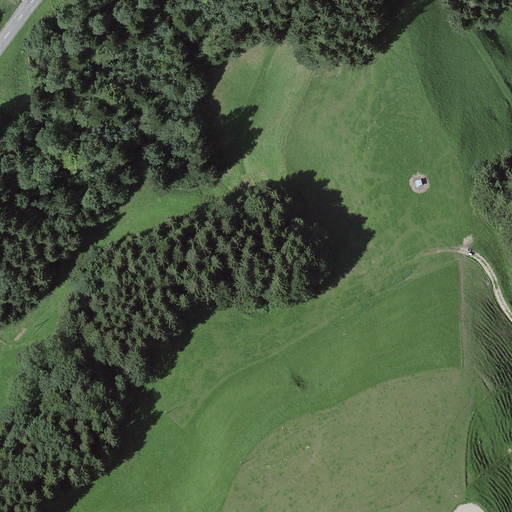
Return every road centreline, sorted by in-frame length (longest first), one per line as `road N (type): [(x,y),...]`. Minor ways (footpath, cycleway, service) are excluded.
road 1 (track): [(0,359),(108,252),(236,204),(244,193),(244,119),(269,55),(308,0)]
road 2 (track): [(511,101),(447,0)]
